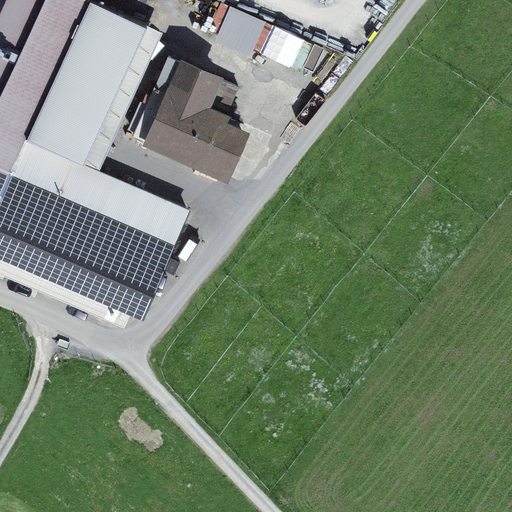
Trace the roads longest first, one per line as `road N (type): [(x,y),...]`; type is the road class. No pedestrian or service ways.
road 1 (residential): [(419,0),(146,340),(117,346),(0,297)]
road 2 (unknown): [(223,194),(249,114),(247,71),(126,0)]
road 3 (track): [(274,511),(117,346)]
road 4 (track): [(0,452),(38,377),(48,315)]
